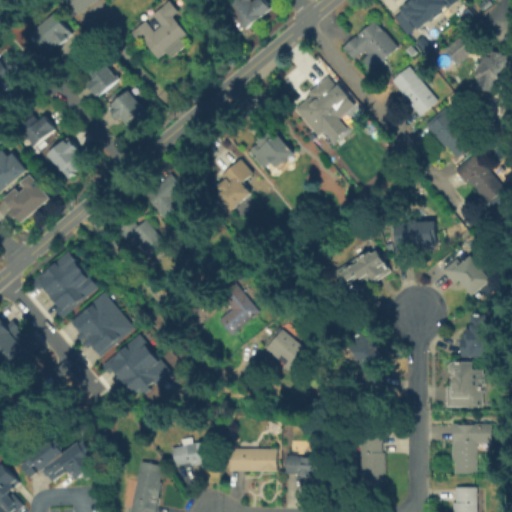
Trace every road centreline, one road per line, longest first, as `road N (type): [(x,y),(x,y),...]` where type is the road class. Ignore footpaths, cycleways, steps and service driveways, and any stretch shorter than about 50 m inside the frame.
road 1 (tertiary): [(328,0),(0,276)]
road 2 (residential): [(1,276),(96,389)]
road 3 (residential): [(126,169),(67,88),(34,86)]
road 4 (residential): [(419,442),(418,311)]
